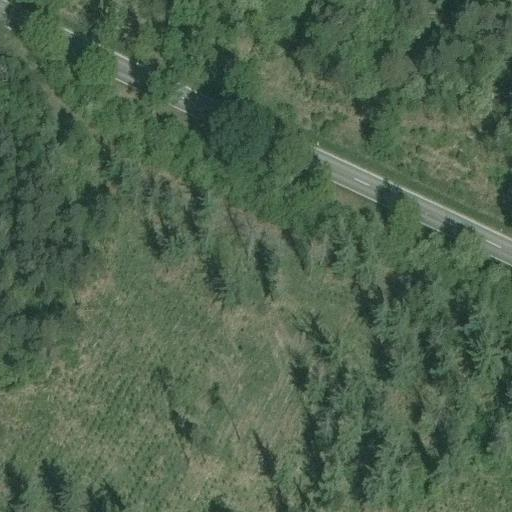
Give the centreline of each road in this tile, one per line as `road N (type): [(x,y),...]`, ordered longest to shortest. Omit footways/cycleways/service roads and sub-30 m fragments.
road 1 (secondary): [(511,254),(0,6)]
road 2 (track): [(235,120),(312,0)]
